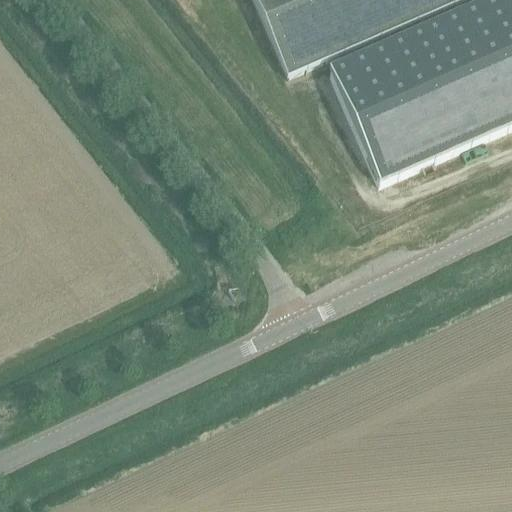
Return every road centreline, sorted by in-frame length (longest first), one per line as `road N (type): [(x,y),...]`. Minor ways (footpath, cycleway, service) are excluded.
road 1 (unclassified): [(294,330),(270,271),(57,0)]
road 2 (tertiary): [(0,468),(294,330)]
road 3 (tertiary): [(294,330),(511,226)]
